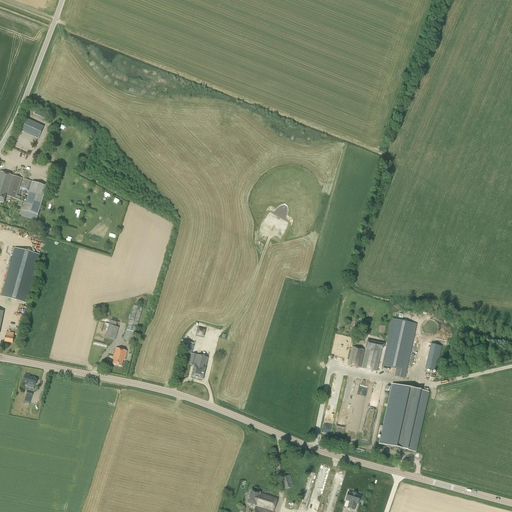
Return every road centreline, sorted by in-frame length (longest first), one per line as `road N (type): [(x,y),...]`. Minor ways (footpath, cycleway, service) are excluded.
road 1 (tertiary): [(511,503),(306,446),(164,390),(0,357)]
road 2 (unclassified): [(0,147),(61,0)]
